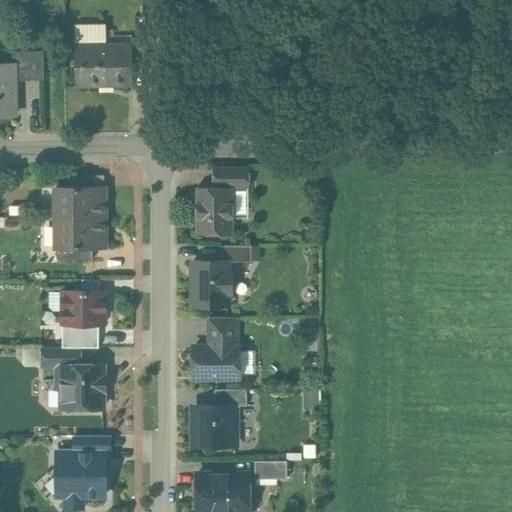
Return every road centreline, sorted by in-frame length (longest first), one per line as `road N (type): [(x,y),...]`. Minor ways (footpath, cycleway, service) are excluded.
road 1 (residential): [(160,511),(160,145)]
road 2 (unclassified): [(511,143),(160,145)]
road 3 (residential): [(160,145),(0,148)]
road 4 (unknown): [(138,0),(160,145)]
